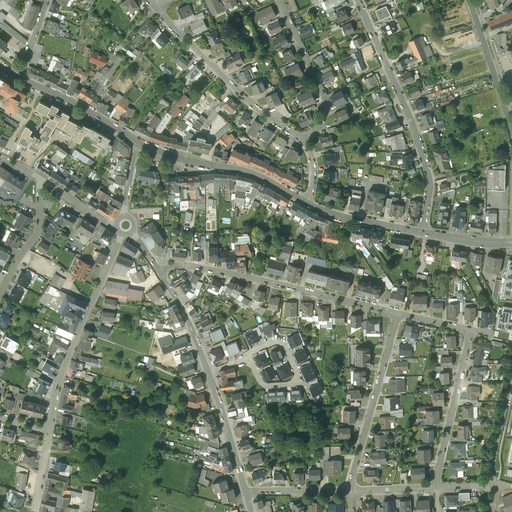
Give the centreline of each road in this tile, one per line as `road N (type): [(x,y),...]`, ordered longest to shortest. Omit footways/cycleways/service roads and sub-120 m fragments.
road 1 (residential): [(422,232),(429,179),(357,0)]
road 2 (residential): [(159,272),(189,266),(397,313)]
road 3 (residential): [(120,233),(64,365),(49,427)]
road 4 (residential): [(303,137),(241,95),(153,4)]
road 5 (residential): [(349,491),(397,313)]
road 6 (tertiary): [(138,142),(246,172),(304,202)]
road 7 (residential): [(435,487),(470,330)]
road 8 (residential): [(303,137),(321,125),(323,98),(278,0)]
road 9 (tertiary): [(17,78),(138,142)]
road 10 (unclassified): [(511,128),(470,0)]
road 11 (residential): [(208,373),(245,490)]
road 12 (residential): [(0,293),(38,229),(42,181)]
road 13 (tertiary): [(304,202),(422,232)]
